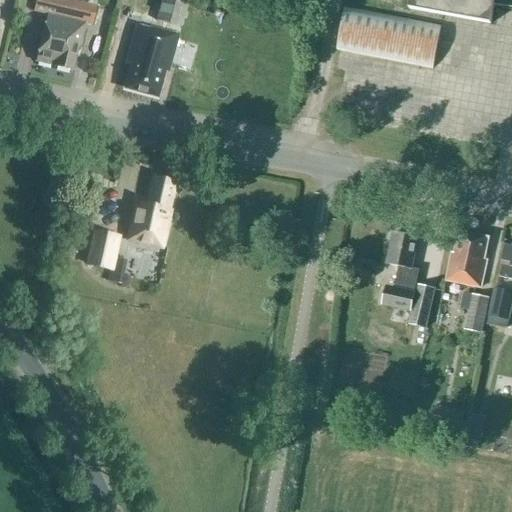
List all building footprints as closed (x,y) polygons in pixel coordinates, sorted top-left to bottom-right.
[(93,26),(97,8),(63,0),(35,0),(33,11),(46,15),(35,62),(53,66),(53,67),(72,71),(78,47),(79,48),(85,24),(93,26)] [(178,36),(180,28),(187,4),(173,0),(161,0),(155,21),(165,24),(163,32),(149,28),(149,29),(137,26),(127,62),(132,63),(125,89),(156,97),(163,72),(168,73),(178,36)] [(511,0),(410,0),(409,10),(491,25),(494,6),(511,9),(511,0)] [(433,70),(441,25),(345,8),(337,52),(433,70)] [(167,211),(173,184),(154,179),(148,206),(136,204),(127,241),(160,248),(169,211),(167,211)] [(110,271),(118,237),(94,232),(87,265),(110,271)] [(484,260),(488,239),(459,233),(454,255),(452,254),(446,280),(455,282),(454,284),(481,289),(487,261),(484,260)] [(414,253),(417,238),(394,234),(391,246),(386,265),(398,268),(394,289),(385,287),(381,307),(410,313),(419,272),(411,270),(415,254),(414,253)] [(511,244),(506,243),(501,265),(502,265),(499,278),(511,280),(511,244)] [(361,260),(348,257),(344,280),(357,282),(361,260)] [(436,290),(418,286),(409,326),(426,330),(436,290)] [(509,322),(511,307),(511,292),(494,289),(488,317),(509,322)] [(481,334),(489,299),(472,296),(465,331),(481,334)] [(346,395),(336,393),(334,405),(344,407),(346,395)] [(454,412),(450,429),(460,431),(464,414),(454,412)]
